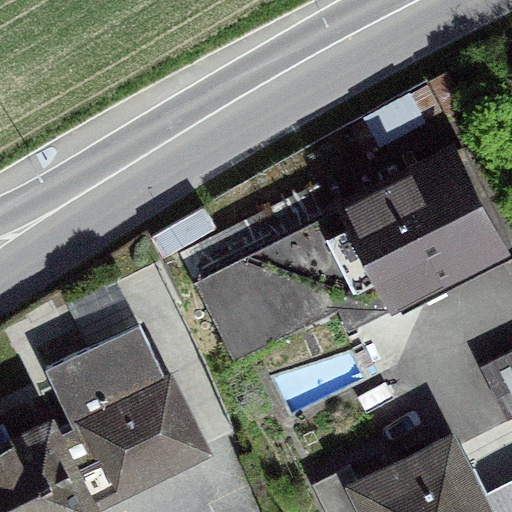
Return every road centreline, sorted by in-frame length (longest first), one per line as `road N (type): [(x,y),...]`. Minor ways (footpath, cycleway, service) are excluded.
road 1 (primary): [(0,273),(434,0)]
road 2 (primary): [(412,0),(179,106),(0,210)]
